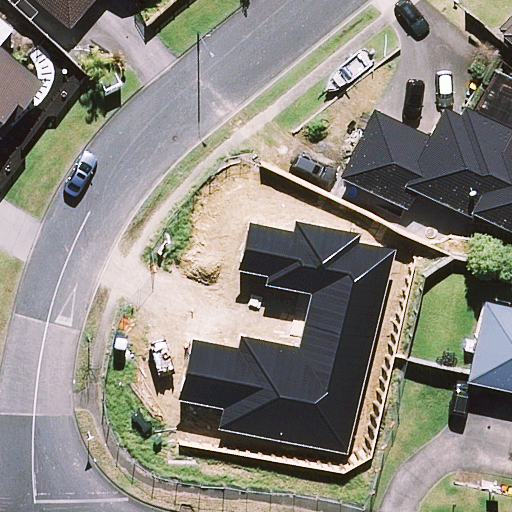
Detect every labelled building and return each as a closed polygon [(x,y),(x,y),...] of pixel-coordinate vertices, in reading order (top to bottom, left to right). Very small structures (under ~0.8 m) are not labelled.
[(38,0),(64,24),(85,0),(38,0)] [(511,2),(494,23),(511,39),(511,2)] [(0,107),(7,98),(18,108),(40,82),(0,47),(0,107)] [(511,128),(439,96),(423,131),(368,106),(338,174),(406,204),(415,184),(511,227),(511,128)] [(511,305),(482,299),(465,377),(511,386),(511,305)]
